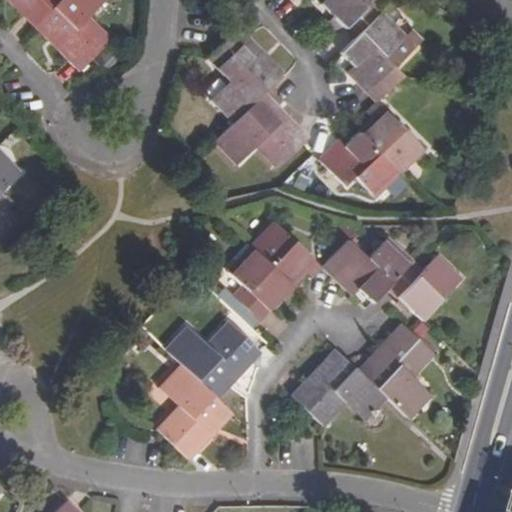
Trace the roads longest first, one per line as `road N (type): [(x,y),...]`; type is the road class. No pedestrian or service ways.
road 1 (residential): [(255,487),(400,498),(450,511)]
road 2 (residential): [(327,319),(294,342),(261,386),(255,487)]
road 3 (unclassified): [(471,511),(511,367)]
road 4 (residential): [(26,428),(46,462),(137,481)]
road 5 (residential): [(314,96),(309,57),(251,0)]
